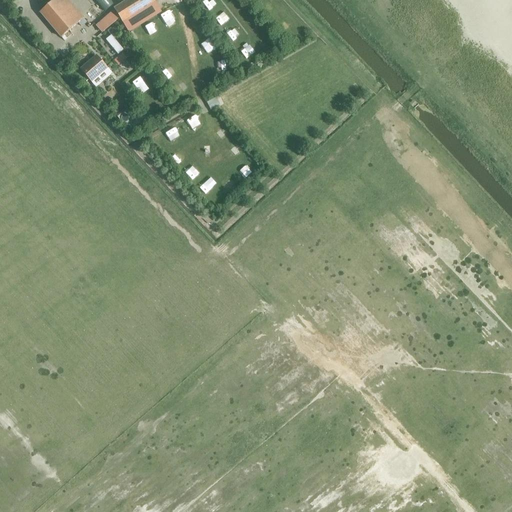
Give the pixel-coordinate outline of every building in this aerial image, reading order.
[(57,0),(41,13),(59,35),(82,16),(68,0),(57,0)] [(128,0),(114,9),(125,27),(137,20),(135,16),(162,0),(128,0)] [(97,27),(103,34),(119,20),(112,13),(97,27)] [(153,30),(159,26),(155,18),(148,22),(153,30)] [(117,30),(111,34),(120,47),(126,43),(117,30)] [(81,69),(91,81),(106,68),(96,56),(81,69)] [(117,102),(127,97),(117,78),(107,83),(117,102)] [(216,102),(224,98),(221,91),(212,95),(216,102)]
